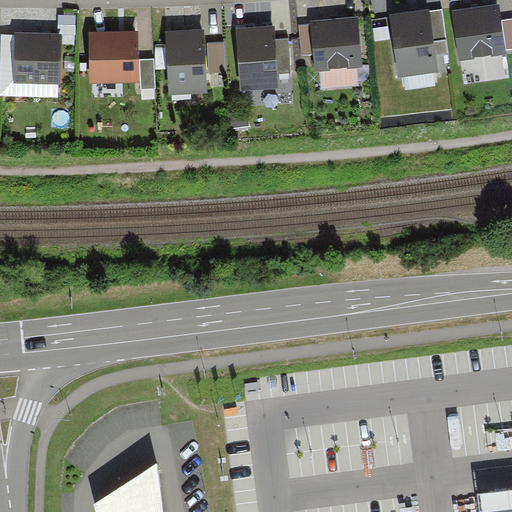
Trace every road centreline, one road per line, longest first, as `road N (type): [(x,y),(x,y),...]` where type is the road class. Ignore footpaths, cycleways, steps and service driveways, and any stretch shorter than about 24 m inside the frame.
road 1 (secondary): [(511,290),(86,337)]
road 2 (secondary): [(3,511),(26,412),(86,337)]
